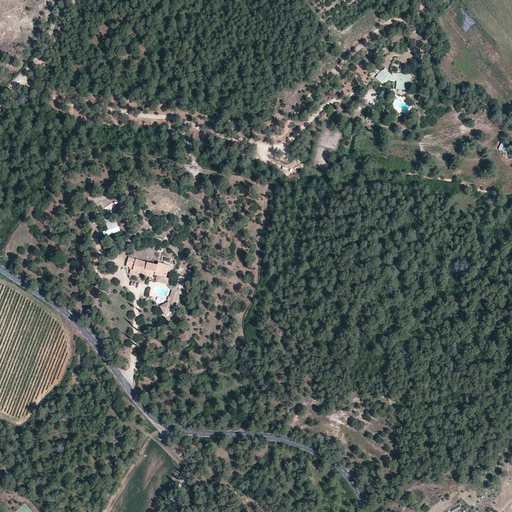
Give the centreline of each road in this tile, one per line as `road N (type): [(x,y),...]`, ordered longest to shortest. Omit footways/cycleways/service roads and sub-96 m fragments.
road 1 (tertiary): [(0,268),(74,320),(156,419),(311,449),(349,477),(366,511)]
road 2 (track): [(22,81),(83,107),(175,118),(274,146),(334,100),(374,92)]
